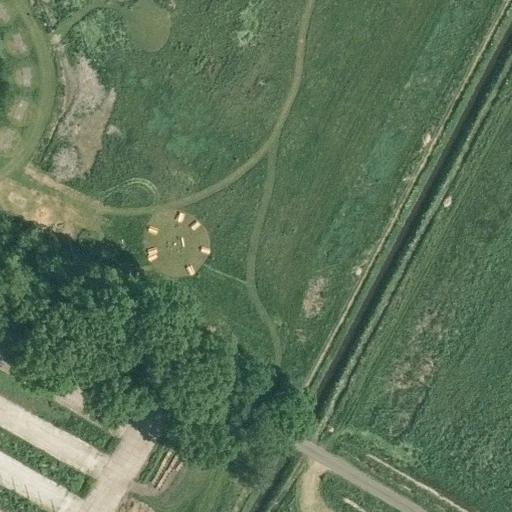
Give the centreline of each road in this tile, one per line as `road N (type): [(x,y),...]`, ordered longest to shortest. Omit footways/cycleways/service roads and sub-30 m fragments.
road 1 (unclassified): [(414,511),(173,374)]
road 2 (unclassified): [(173,374),(0,276)]
road 3 (unclassified): [(173,374),(91,511)]
